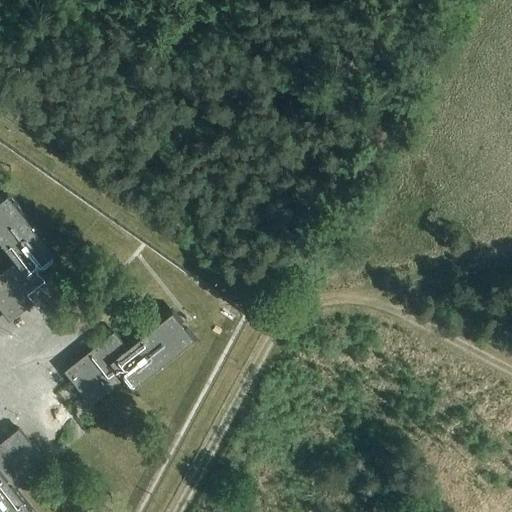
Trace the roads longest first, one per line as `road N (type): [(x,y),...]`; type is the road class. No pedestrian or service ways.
road 1 (track): [(511,261),(287,317),(177,511)]
road 2 (track): [(511,374),(396,312),(339,300)]
